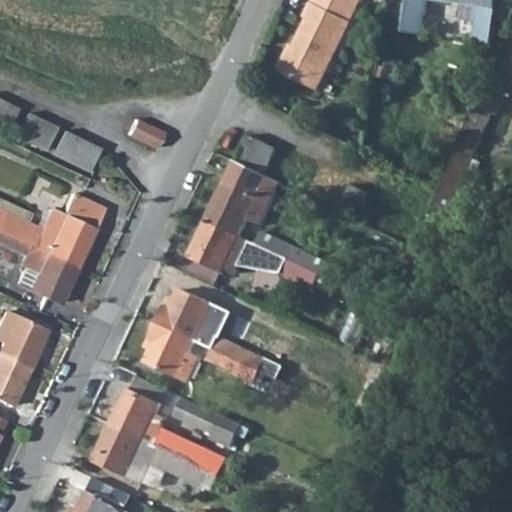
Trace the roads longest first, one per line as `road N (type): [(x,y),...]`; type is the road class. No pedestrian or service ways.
road 1 (residential): [(185,167),(25,511)]
road 2 (track): [(372,511),(511,158)]
road 3 (residential): [(215,107),(443,208)]
road 4 (residential): [(185,167),(22,92)]
